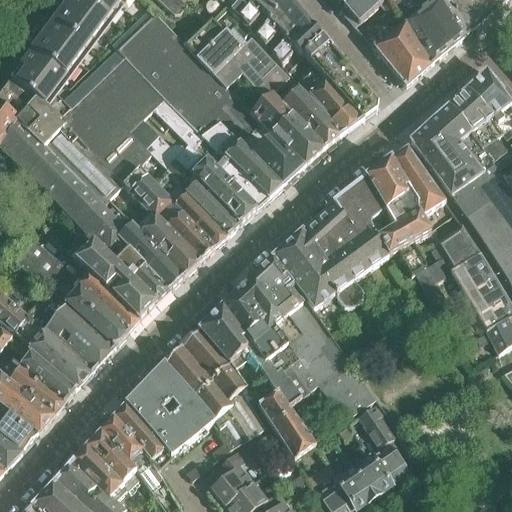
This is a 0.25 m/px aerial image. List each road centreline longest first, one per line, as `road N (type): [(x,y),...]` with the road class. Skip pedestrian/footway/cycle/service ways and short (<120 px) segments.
road 1 (residential): [(102,397),(220,278),(405,117)]
road 2 (residential): [(102,397),(208,511)]
road 3 (residential): [(0,510),(102,397)]
road 4 (residential): [(405,117),(310,0)]
